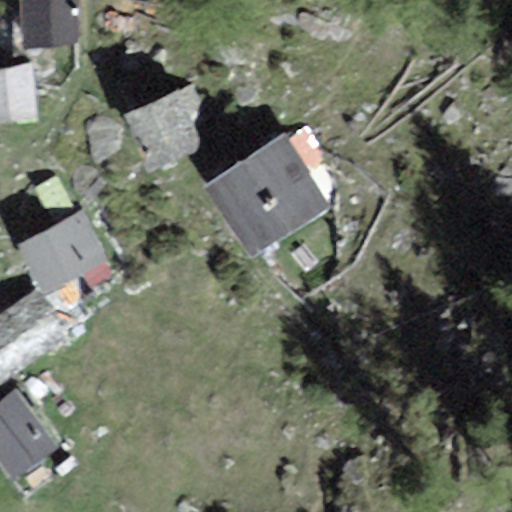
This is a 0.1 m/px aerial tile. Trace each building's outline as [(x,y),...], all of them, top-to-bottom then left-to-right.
[(81,0),(29,0),(29,33),(81,33),(81,0)] [(0,128),(28,126),(22,45),(0,46),(0,128)] [(206,157),(167,86),(123,110),(162,181),(206,157)] [(263,263),(330,215),(290,159),(223,207),(263,263)] [(42,284),(113,243),(88,200),(17,241),(42,284)] [(0,380),(66,346),(43,298),(0,318),(0,380)] [(67,434),(7,378),(0,385),(0,466),(19,485),(67,434)]
